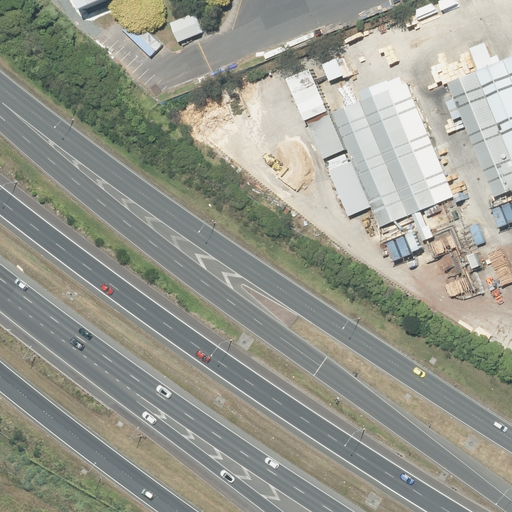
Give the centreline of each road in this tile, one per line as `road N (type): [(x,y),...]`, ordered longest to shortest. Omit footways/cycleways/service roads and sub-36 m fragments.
road 1 (motorway): [(0,111),(96,197),(511,509)]
road 2 (trunk): [(0,85),(194,230),(511,439)]
road 3 (motorway): [(0,201),(274,402),(445,511)]
road 4 (motorway): [(327,511),(0,283)]
road 5 (motorway): [(270,511),(0,297)]
road 6 (trunk): [(178,511),(0,375)]
